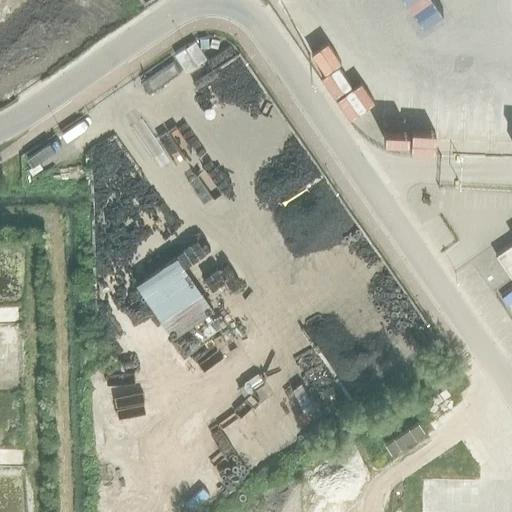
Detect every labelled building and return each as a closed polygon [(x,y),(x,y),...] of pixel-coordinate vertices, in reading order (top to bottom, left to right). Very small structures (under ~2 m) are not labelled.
[(195,41),(175,55),(186,72),(206,58),(195,41)] [(466,150),(511,150),(511,114),(492,114),(493,81),(468,80),(466,150)] [(413,87),(412,145),(437,145),(438,88),(413,87)] [(511,243),(495,255),(511,279),(511,243)] [(213,308),(176,254),(135,283),(172,337),(213,308)]
